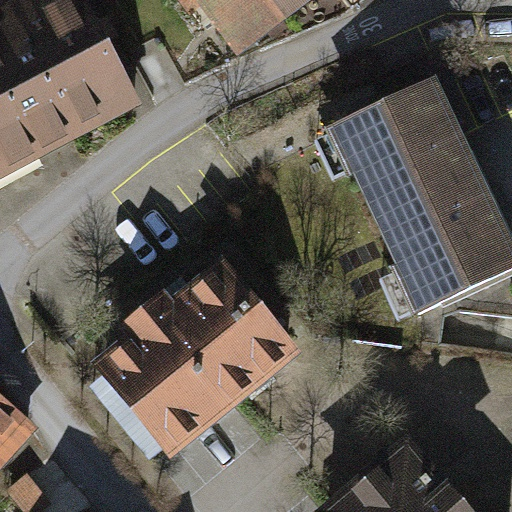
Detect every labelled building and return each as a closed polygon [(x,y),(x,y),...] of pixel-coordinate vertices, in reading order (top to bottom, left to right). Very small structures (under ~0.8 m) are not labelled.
[(0,83),(98,32),(80,0),(70,0),(36,18),(36,17),(0,35),(0,83)] [(196,0),(234,50),(281,15),(269,0),(196,0)] [(269,0),(281,15),(300,0),(269,0)] [(98,32),(0,83),(0,172),(134,101),(98,32)] [(433,86),(341,128),(425,312),(511,272),(511,258),(478,184),(482,182),(470,156),(466,158),(433,86)] [(110,374),(93,388),(150,457),(166,444),(170,448),(175,444),(192,430),(210,416),(230,400),(288,353),(225,275),(172,317),(163,305),(131,331),(140,343),(106,370),(110,374)] [(0,459),(28,427),(0,401),(0,459)] [(457,511),(406,452),(334,511),(457,511)] [(29,480),(12,494),(26,511),(39,511),(49,504),(29,480)]
